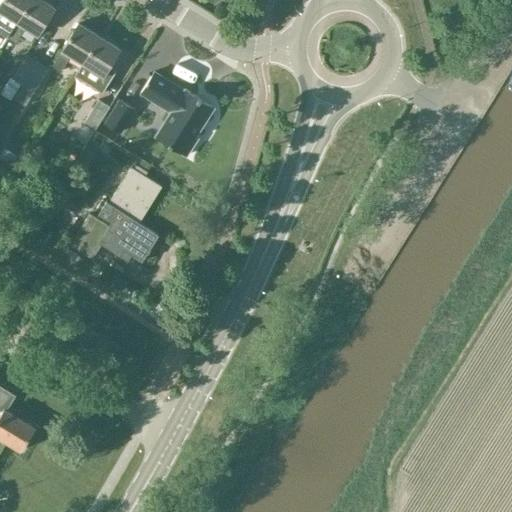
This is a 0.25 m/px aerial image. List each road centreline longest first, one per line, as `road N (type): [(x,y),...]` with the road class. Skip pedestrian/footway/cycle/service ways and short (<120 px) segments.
road 1 (secondary): [(129,511),(252,281),(289,192)]
road 2 (residential): [(295,48),(231,48),(139,0)]
